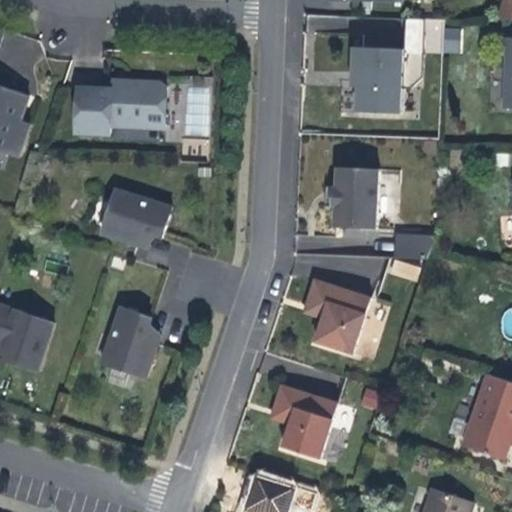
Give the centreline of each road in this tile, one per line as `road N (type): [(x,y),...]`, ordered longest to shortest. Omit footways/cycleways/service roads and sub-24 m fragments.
road 1 (residential): [(273,16),(257,263),(176,511)]
road 2 (residential): [(45,0),(79,11),(273,16)]
road 3 (residential): [(165,511),(0,462)]
